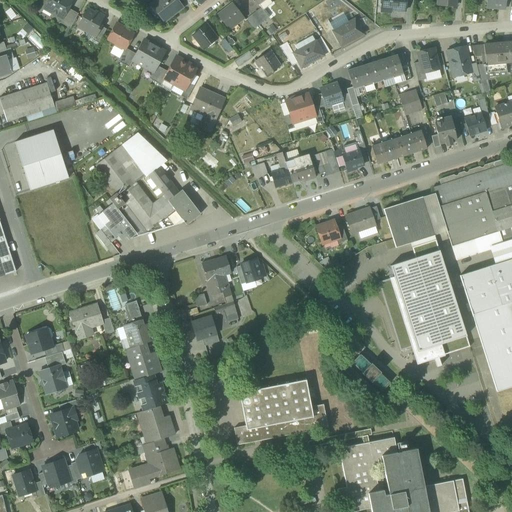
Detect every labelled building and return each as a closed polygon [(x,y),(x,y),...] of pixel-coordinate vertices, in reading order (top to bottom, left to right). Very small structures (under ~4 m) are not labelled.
[(61,19),(62,19),(68,8),(71,1),(68,0),(47,0),(47,2),(47,4),(45,7),(53,12),(52,13),(61,19)] [(163,23),(164,24),(184,8),(177,0),(157,0),(150,6),(151,7),(153,5),(165,21),(163,23)] [(261,8),(263,11),(271,3),(268,0),(261,0),(257,4),(261,8)] [(381,0),(381,12),(391,13),(391,10),(405,11),(405,0),(381,0)] [(486,0),(486,10),(505,11),(505,0),(486,0)] [(216,16),(227,30),(243,18),(232,4),(216,16)] [(151,7),(163,23),(165,21),(153,5),(151,7)] [(6,11),(11,20),(16,16),(11,8),(6,11)] [(59,23),(70,29),(78,14),(68,8),(62,19),(61,19),(59,23)] [(261,8),(256,12),(263,21),(268,17),(263,11),(261,8)] [(94,36),(95,37),(101,27),(98,25),(103,17),(95,12),(94,14),(87,10),(78,27),(89,33),(94,36)] [(256,12),(251,15),(258,25),(263,21),(256,12)] [(253,29),(258,25),(251,15),(245,20),(253,29)] [(333,31),(348,23),(344,15),(329,23),(333,31)] [(332,31),(342,48),(363,36),(361,32),(355,21),(350,24),(349,22),(348,23),(333,31),(332,31)] [(115,45),(122,49),(126,41),(129,42),(132,36),(127,33),(128,32),(116,24),(108,38),(116,43),(115,45)] [(192,35),(203,50),(217,39),(207,24),(192,35)] [(272,25),(266,29),(271,35),(276,31),(272,25)] [(92,40),(98,44),(106,29),(101,27),(95,37),(94,36),(92,40)] [(94,36),(89,33),(86,38),(86,40),(91,42),(92,40),(94,36)] [(298,63),(301,69),(324,56),(323,55),(317,43),(315,41),(315,42),(312,36),(294,46),(297,51),(292,54),(297,62),(298,63)] [(219,43),(228,54),(232,50),(224,39),(219,43)] [(133,61),(142,67),(154,46),(144,40),(136,54),(132,61),(133,61)] [(317,43),(323,55),(329,51),(322,40),(317,43)] [(279,47),(291,65),(297,62),(292,54),(286,43),(279,47)] [(482,57),(482,65),(483,64),(484,65),(511,63),(509,43),(484,45),(484,55),(481,55),(482,57)] [(122,49),(115,45),(110,53),(119,59),(124,50),(122,49)] [(471,46),(474,57),(482,57),(481,55),(484,55),(484,45),(471,46)] [(165,52),(154,46),(142,67),(152,72),(153,73),(157,66),(165,52)] [(447,52),(453,77),(470,72),(471,72),(469,65),(465,48),(462,48),(462,47),(455,49),(456,50),(447,52)] [(118,62),(123,65),(130,52),(125,48),(124,50),(119,59),(118,62)] [(0,51),(0,57),(5,56),(7,61),(13,59),(10,49),(6,50),(0,51)] [(420,62),(422,73),(425,73),(439,69),(434,49),(417,53),(420,62)] [(33,50),(26,51),(28,58),(35,56),(33,50)] [(248,51),(233,61),(238,67),(252,58),(248,51)] [(261,66),(267,75),(280,67),(270,51),(254,61),(259,68),(261,66)] [(136,54),(130,52),(123,65),(129,68),(133,61),(132,61),(136,54)] [(397,56),(400,67),(407,65),(405,53),(397,55),(397,56)] [(7,61),(5,56),(0,57),(0,75),(10,73),(7,61)] [(397,56),(387,59),(392,76),(402,73),(400,67),(397,56)] [(164,80),(174,85),(185,64),(181,62),(181,61),(181,59),(177,57),(175,58),(167,72),(163,79),(164,80)] [(476,63),(477,70),(484,68),(485,68),(484,66),(483,66),(482,65),(482,57),(474,57),(476,63)] [(387,59),(377,62),(382,79),(392,76),(387,59)] [(377,62),(367,65),(373,82),(382,79),(377,62)] [(413,64),(418,81),(426,79),(425,73),(422,73),(420,62),(413,64)] [(185,63),(185,64),(174,85),(183,91),(184,91),(188,84),(193,75),(196,70),(190,67),(191,66),(190,65),(187,63),(185,63)] [(470,72),(473,82),(480,81),(477,70),(476,63),(469,65),(471,72),(470,72)] [(511,71),(511,63),(484,65),(483,64),(482,65),(483,66),(484,66),(485,68),(484,68),(485,73),(506,71),(511,71)] [(367,65),(357,68),(363,86),(373,82),(367,65)] [(149,79),(155,82),(162,69),(157,66),(153,73),(152,72),(149,79)] [(353,89),(363,86),(357,68),(347,72),(352,87),(353,89)] [(480,81),(480,82),(487,81),(485,73),(484,68),(477,70),(480,81)] [(167,72),(162,69),(155,82),(160,85),(164,80),(163,79),(167,72)] [(439,69),(425,73),(426,79),(427,82),(441,79),(439,69)] [(485,73),(487,81),(489,80),(489,78),(507,76),(506,71),(485,73)] [(402,73),(392,76),(393,78),(395,85),(405,81),(402,73)] [(188,84),(193,86),(198,78),(193,75),(188,84)] [(393,78),(383,81),(385,88),(395,85),(393,78)] [(164,80),(160,85),(160,86),(170,92),(170,91),(174,85),(164,80)] [(489,91),(487,81),(480,82),(483,93),(484,93),(489,91)] [(25,116),(54,107),(53,103),(46,83),(0,98),(0,102),(6,122),(25,116)] [(180,96),(186,100),(193,86),(188,84),(184,91),(183,91),(180,96)] [(373,84),(363,87),(365,93),(375,90),(373,84)] [(183,91),(174,85),(170,91),(180,96),(183,91)] [(321,93),(324,105),(331,103),(332,104),(340,102),(341,101),(342,101),(340,97),(340,96),(336,85),(320,90),(321,93)] [(352,107),(358,105),(356,98),(355,98),(353,91),(353,89),(352,87),(346,89),(348,94),(352,107)] [(365,93),(363,87),(353,91),(355,98),(356,98),(366,95),(365,93)] [(199,128),(210,133),(220,109),(214,106),(217,99),(199,92),(200,89),(199,89),(191,110),(199,113),(200,111),(205,113),(205,115),(199,128)] [(217,97),(200,89),(199,92),(217,99),(217,97)] [(416,91),(410,93),(413,102),(419,101),(416,91)] [(321,93),(315,96),(318,106),(319,108),(325,107),(324,105),(321,93)] [(410,93),(404,94),(407,104),(413,102),(410,93)] [(433,96),(436,108),(447,104),(444,93),(433,96)] [(308,94),(296,98),(304,121),(314,117),(315,117),(312,107),(308,94)] [(341,101),(345,111),(352,109),(352,107),(348,94),(340,97),(342,101),(341,101)] [(402,106),(407,104),(404,94),(399,96),(402,106)] [(73,97),(53,103),(54,107),(56,113),(67,109),(76,106),(73,97)] [(214,106),(220,109),(224,100),(217,97),(217,99),(214,106)] [(293,124),(304,121),(296,98),(285,101),(285,103),(289,115),(292,124),(293,124)] [(480,112),(487,110),(484,100),(478,101),(479,107),(480,112)] [(332,104),(331,105),(334,115),(345,111),(341,101),(340,102),(332,104)] [(419,101),(413,102),(416,112),(422,110),(419,101)] [(413,102),(407,104),(410,114),(415,112),(416,112),(413,102)] [(280,105),(283,116),(289,115),(285,103),(280,105)] [(507,126),(511,124),(511,113),(509,103),(494,108),(501,129),(507,127),(507,126)] [(405,116),(410,114),(407,104),(402,106),(405,116)] [(356,120),(362,118),(358,105),(352,107),(352,109),(356,120)] [(317,124),(317,125),(323,123),(319,108),(318,106),(312,107),(315,117),(314,117),(317,124)] [(54,107),(25,116),(27,122),(56,113),(54,107)] [(472,109),(473,116),(481,114),(480,112),(479,107),(472,109)] [(488,114),(491,126),(497,124),(494,113),(488,114)] [(481,115),(481,114),(473,116),(463,119),(468,135),(478,132),(477,130),(485,128),(481,115)] [(229,120),(232,126),(241,121),(238,115),(229,120)] [(283,116),(288,131),(294,129),(293,124),(292,124),(289,115),(283,116)] [(304,121),(306,127),(317,124),(314,117),(304,121)] [(445,143),(446,147),(452,145),(451,142),(456,140),(455,137),(450,117),(441,119),(442,121),(434,123),(437,135),(439,145),(439,144),(445,143)] [(293,124),(294,129),(288,131),(289,133),(306,127),(304,121),(293,124)] [(161,124),(157,130),(163,133),(167,127),(161,124)] [(326,132),(331,138),(337,134),(332,127),(326,132)] [(53,130),(14,142),(29,191),(68,178),(53,130)] [(227,136),(225,132),(222,131),(215,146),(222,149),(227,136)] [(360,131),(353,134),(356,143),(358,150),(365,148),(360,131)] [(421,131),(410,135),(416,152),(426,149),(421,131)] [(137,134),(124,144),(146,174),(148,175),(159,167),(166,161),(137,134)] [(406,155),(416,152),(410,135),(401,138),(406,155)] [(431,137),(434,148),(440,147),(439,144),(439,145),(437,135),(431,137)] [(396,158),(406,155),(401,138),(391,141),(396,158)] [(387,161),(396,158),(391,141),(381,144),(387,161)] [(356,143),(342,147),(345,154),(358,150),(356,143)] [(109,199),(112,204),(138,237),(184,222),(167,201),(156,209),(135,182),(146,174),(124,144),(95,166),(116,193),(109,199)] [(376,164),(387,161),(381,144),(371,147),(376,164)] [(266,155),(267,153),(266,148),(264,147),(259,148),(258,151),(259,155),(261,157),(266,155)] [(284,154),(286,162),(299,158),(297,150),(284,154)] [(348,170),(348,172),(356,170),(356,168),(363,165),(358,150),(345,154),(342,155),(342,156),(345,166),(347,171),(348,170)] [(278,164),(279,165),(280,165),(279,164),(285,162),(282,152),(275,154),(278,164)] [(315,155),(318,167),(319,167),(322,166),(328,164),(326,157),(324,152),(315,155)] [(240,157),(243,164),(253,160),(251,153),(240,157)] [(286,162),(285,162),(292,183),(305,179),(306,181),(315,177),(308,155),(299,158),(286,162)] [(328,164),(332,175),(339,172),(338,168),(335,158),(334,155),(326,157),(328,164)] [(345,166),(342,156),(335,158),(338,168),(345,166)] [(507,158),(494,162),(493,164),(494,169),(511,162),(511,156),(511,157),(511,159),(509,159),(507,158)] [(275,188),(292,183),(285,162),(279,164),(280,165),(281,170),(271,173),(272,177),(269,178),(270,182),(273,181),(275,188)] [(447,232),(451,247),(474,239),(479,253),(490,250),(490,248),(510,241),(511,243),(511,242),(511,162),(494,169),(440,186),(442,191),(434,193),(447,232)] [(440,186),(494,169),(493,164),(494,162),(484,165),(483,167),(481,168),(479,167),(468,170),(467,172),(465,173),(463,172),(458,174),(457,176),(455,176),(453,175),(440,179),(439,181),(440,186)] [(264,164),(257,166),(261,176),(267,174),(264,164)] [(269,167),(271,173),(281,170),(280,165),(279,165),(278,164),(269,167)] [(322,166),(324,173),(325,177),(332,175),(328,164),(322,166)] [(255,178),(261,176),(257,166),(251,168),(255,178)] [(159,167),(148,175),(167,201),(175,195),(166,184),(169,181),(159,167)] [(178,193),(169,181),(166,184),(175,195),(178,193)] [(184,222),(186,225),(200,214),(182,190),(178,193),(175,195),(167,201),(184,222)] [(422,197),(434,236),(447,232),(434,193),(422,197)] [(383,209),(395,248),(434,236),(422,197),(383,209)] [(112,204),(103,212),(111,222),(105,226),(114,237),(117,235),(118,237),(121,240),(126,236),(128,240),(138,237),(112,204)] [(369,209),(373,221),(380,219),(376,207),(369,209)] [(345,216),(351,235),(375,227),(373,221),(369,209),(369,208),(345,216)] [(98,216),(105,226),(111,222),(103,212),(98,216)] [(98,216),(92,220),(100,230),(105,226),(98,216)] [(315,226),(322,245),(336,240),(339,239),(335,226),(333,221),(325,223),(315,226)] [(0,223),(0,262),(4,275),(15,272),(0,223)] [(336,240),(337,243),(347,240),(341,224),(335,226),(339,239),(336,240)] [(100,230),(109,241),(114,237),(105,226),(100,230)] [(109,241),(100,230),(95,234),(105,247),(110,243),(109,241)] [(109,241),(110,243),(118,237),(117,235),(114,237),(109,241)] [(456,261),(479,253),(474,239),(451,247),(456,261)] [(411,247),(415,258),(439,250),(435,240),(411,247)] [(510,241),(490,248),(490,250),(495,265),(511,259),(511,242),(511,243),(510,241)] [(390,266),(393,278),(417,352),(440,345),(466,336),(439,250),(415,258),(390,266)] [(217,277),(221,289),(228,286),(224,275),(231,273),(225,256),(215,259),(221,276),(217,277)] [(201,263),(206,281),(217,277),(221,276),(215,259),(201,263)] [(262,278),(261,276),(265,275),(262,265),(258,267),(256,259),(240,264),(241,266),(246,283),(262,278)] [(459,276),(472,315),(511,302),(511,259),(495,265),(459,276)] [(241,285),(246,283),(241,266),(235,267),(241,285)] [(221,289),(217,277),(206,281),(211,296),(222,293),(221,289)] [(393,278),(390,279),(411,347),(417,364),(433,359),(438,357),(443,355),(440,345),(417,352),(393,278)] [(400,351),(411,347),(390,279),(378,283),(400,351)] [(230,295),(228,286),(221,289),(222,293),(223,297),(231,295),(230,295)] [(197,296),(200,305),(207,303),(204,293),(197,296)] [(128,308),(129,311),(138,308),(135,300),(123,304),(124,309),(128,308)] [(213,309),(215,314),(223,311),(234,307),(233,302),(226,305),(213,309)] [(511,386),(511,303),(511,302),(472,315),(496,392),(511,386)] [(68,312),(78,343),(90,339),(88,332),(102,327),(103,327),(101,320),(96,303),(68,312)] [(223,311),(227,323),(238,319),(234,307),(223,311)] [(125,312),(129,325),(141,321),(142,321),(138,308),(129,311),(125,312)] [(199,336),(200,339),(201,339),(216,334),(211,317),(191,323),(195,338),(199,336)] [(102,327),(105,335),(113,332),(109,318),(101,320),(103,327),(102,327)] [(127,338),(131,348),(145,344),(154,341),(149,328),(145,325),(143,326),(141,321),(129,325),(124,326),(127,338)] [(127,338),(124,326),(117,329),(121,340),(127,338)] [(52,346),(49,338),(45,340),(43,331),(33,334),(31,333),(28,334),(26,336),(31,354),(43,350),(52,347),(52,346)] [(201,339),(204,346),(219,342),(216,334),(201,339)] [(466,336),(440,345),(443,355),(469,347),(466,336)] [(131,348),(127,338),(121,340),(125,350),(126,350),(131,348)] [(68,341),(61,343),(64,351),(71,349),(68,341)] [(43,350),(46,357),(61,352),(64,351),(61,343),(52,346),(52,347),(43,350)] [(126,350),(128,357),(147,350),(145,344),(131,348),(126,350)] [(64,351),(61,352),(62,355),(65,354),(67,359),(73,357),(71,349),(64,351)] [(135,379),(135,380),(152,375),(160,372),(154,353),(149,355),(147,350),(128,357),(130,364),(133,366),(137,378),(135,379)] [(44,358),(48,369),(59,366),(65,364),(62,355),(61,352),(46,357),(44,358)] [(352,363),(362,373),(370,364),(360,354),(352,363)] [(371,364),(370,364),(362,373),(371,382),(371,381),(382,392),(390,383),(379,373),(371,364)] [(52,392),(57,395),(60,389),(66,387),(61,373),(59,366),(48,369),(39,372),(46,394),(52,392)] [(68,371),(61,373),(66,387),(73,385),(68,371)] [(134,381),(136,387),(154,381),(152,375),(135,380),(134,381)] [(0,399),(4,411),(5,410),(15,407),(19,406),(16,394),(17,394),(12,380),(0,384),(0,399)] [(233,428),(237,445),(278,437),(279,443),(288,441),(286,436),(327,428),(323,405),(311,407),(306,380),(239,393),(245,426),(233,428)] [(136,387),(144,411),(159,406),(166,404),(160,385),(156,386),(154,381),(136,387)] [(83,390),(74,390),(74,397),(82,398),(83,390)] [(58,406),(60,412),(72,408),(72,409),(78,407),(75,400),(58,406)] [(172,429),(169,421),(164,423),(162,418),(159,406),(144,411),(137,413),(145,437),(172,429)] [(6,415),(17,412),(15,407),(5,410),(6,415)] [(51,415),(57,436),(77,430),(74,421),(75,420),(72,409),(72,408),(60,412),(51,415)] [(4,416),(6,422),(10,421),(19,418),(17,412),(6,415),(4,416)] [(12,429),(10,421),(6,422),(0,424),(0,434),(6,432),(6,431),(12,429)] [(6,432),(11,448),(31,441),(26,425),(20,427),(18,427),(12,429),(6,431),(6,432)] [(277,452),(361,435),(367,434),(372,433),(370,425),(288,441),(279,443),(276,444),(277,452)] [(145,437),(147,444),(162,439),(174,435),(172,429),(145,437)] [(367,488),(377,486),(374,468),(383,466),(381,455),(397,452),(394,438),(369,442),(363,443),(339,448),(346,487),(337,489),(341,511),(352,511),(370,508),(367,488)] [(143,445),(145,451),(164,445),(162,439),(147,444),(143,445)] [(83,447),(85,453),(95,450),(94,444),(83,447)] [(129,471),(134,489),(149,484),(147,479),(178,469),(172,448),(166,450),(164,445),(145,451),(145,453),(149,464),(129,471)] [(145,451),(143,445),(131,448),(134,456),(145,453),(145,451)] [(416,449),(397,452),(381,455),(383,466),(388,489),(379,491),(377,486),(367,488),(370,508),(371,511),(453,511),(457,511),(468,511),(462,479),(424,486),(416,449)] [(77,462),(82,478),(82,477),(87,475),(89,476),(90,476),(102,472),(95,450),(85,453),(78,455),(76,460),(77,462)] [(10,465),(6,459),(5,460),(0,463),(0,467),(3,471),(10,465)] [(47,484),(49,489),(60,485),(61,483),(69,481),(69,480),(65,467),(63,462),(61,460),(55,462),(49,464),(44,466),(43,469),(44,472),(47,484)] [(71,464),(71,465),(76,480),(81,478),(82,478),(77,462),(71,464)] [(77,482),(76,480),(71,465),(65,467),(69,480),(69,481),(70,485),(77,482)] [(12,476),(18,496),(34,491),(35,491),(33,484),(28,471),(12,476)] [(38,474),(40,481),(42,486),(47,484),(44,472),(38,474)] [(102,472),(90,476),(92,483),(104,480),(102,472)] [(45,495),(42,486),(40,481),(33,484),(35,491),(34,491),(36,498),(45,495)] [(71,488),(70,485),(69,481),(61,483),(60,485),(63,491),(71,488)] [(167,511),(161,493),(140,500),(144,511),(167,511)]
